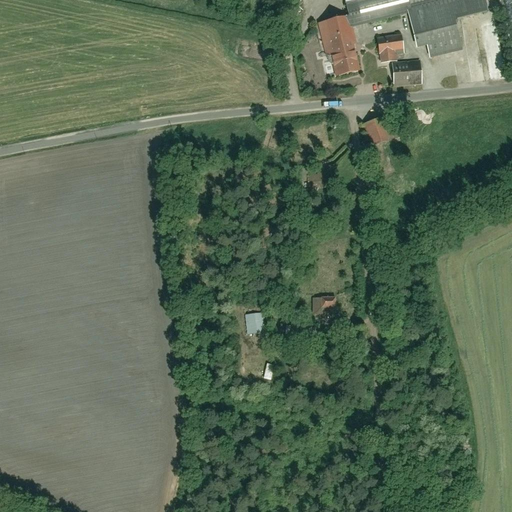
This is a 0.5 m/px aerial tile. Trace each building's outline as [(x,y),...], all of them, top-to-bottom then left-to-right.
[(342,0),(347,15),(318,22),(327,57),(333,56),(339,79),(361,73),(350,29),(465,0),(342,0)] [(427,47),(431,62),(462,54),(453,16),(410,26),(416,50),(427,47)] [(405,33),(378,38),(382,66),(393,64),(397,89),(425,85),(420,61),(400,64),(398,52),(408,51),(405,33)] [(380,122),(361,130),(370,152),(389,145),(380,122)] [(337,300),(315,300),(314,300),(314,313),(326,312),(327,325),(338,325),(337,300)] [(303,334),(293,334),(294,346),(304,345),(303,334)]
